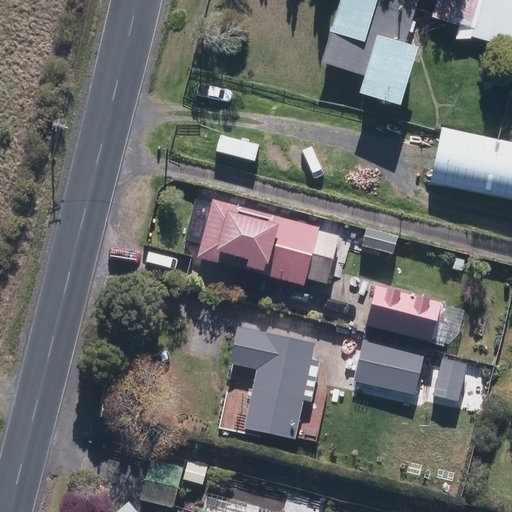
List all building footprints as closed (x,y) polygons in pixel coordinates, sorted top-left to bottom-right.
[(340,0),(320,65),(363,77),(358,97),(399,108),(414,50),(402,46),(414,0),(340,0)] [(511,0),(435,0),(431,15),(458,23),(455,35),(471,40),(473,34),(511,44),(511,0)] [(511,143),(440,128),(428,183),(511,200),(511,143)] [(213,202),(198,259),(303,286),(305,278),(326,284),(334,253),(346,256),(351,239),(213,202)] [(375,286),(365,326),(428,342),(438,302),(375,286)] [(316,343),(237,329),(230,365),(234,365),(222,428),(306,444),(310,423),(300,421),(305,398),(312,399),(317,368),(312,367),(316,343)] [(343,365),(338,390),(352,392),(354,383),(415,394),(419,376),(436,379),(432,398),(459,403),(466,363),(362,343),(357,368),(343,365)] [(147,459),(140,501),(174,507),(181,465),(147,459)] [(306,511),(307,510),(286,504),(284,511),(209,493),(204,511),(306,511)] [(139,511),(130,500),(115,511),(139,511)]
